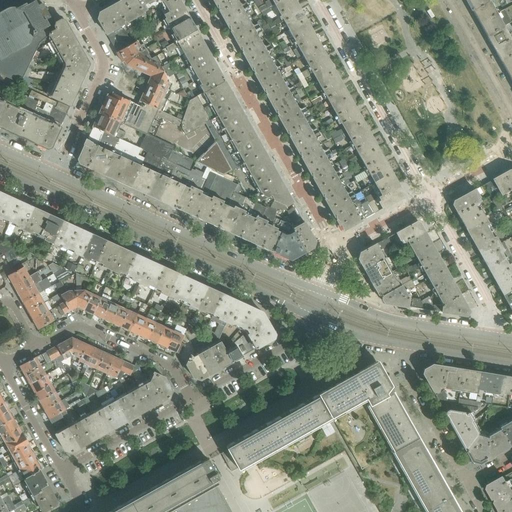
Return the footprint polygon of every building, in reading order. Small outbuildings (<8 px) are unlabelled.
[(0,0),(0,58),(26,44),(28,42),(30,40),(31,37),(32,37),(41,32),(40,30),(49,25),(46,20),(50,17),(42,4),(38,7),(35,1),(32,2),(31,0),(0,0)] [(133,19),(123,0),(101,12),(99,21),(106,34),(120,26),(122,25),(133,19)] [(157,0),(159,1),(159,0),(123,0),(133,19),(143,13),(142,11),(146,9),(143,5),(153,0),(157,0)] [(181,4),(178,0),(159,0),(159,1),(162,1),(169,14),(165,16),(167,20),(166,21),(171,29),(189,18),(181,4)] [(239,3),(237,0),(213,0),(225,21),(248,7),(246,3),(242,5),(239,3)] [(282,0),(272,0),(257,9),(260,14),(261,13),(261,12),(269,8),(275,4),(282,0)] [(306,20),(297,5),(294,0),(282,0),(275,4),(282,17),(268,25),(275,37),(280,34),(275,26),(284,21),(289,30),(306,20)] [(489,1),(488,0),(465,0),(472,11),(489,1)] [(510,23),(503,11),(497,14),(491,2),(490,2),(489,1),(472,11),(479,24),(486,37),(504,26),(510,23)] [(250,24),(246,16),(246,13),(250,11),(248,7),(225,21),(236,41),(260,28),(258,24),(254,26),(250,24)] [(263,16),(271,12),(269,8),(261,12),(261,13),(263,16)] [(203,44),(195,30),(189,18),(171,29),(177,41),(170,45),(167,40),(160,44),(161,45),(159,46),(160,48),(162,52),(164,56),(169,53),(169,52),(180,46),(185,54),(203,44)] [(76,43),(72,35),(64,21),(61,20),(56,23),(55,27),(57,30),(51,33),(50,36),(40,43),(40,44),(39,46),(41,49),(52,41),(58,53),(76,43)] [(320,46),(312,31),(306,20),(289,30),(293,38),(289,40),(291,45),(296,42),(303,55),(320,46)] [(132,45),(125,32),(122,25),(120,26),(106,34),(117,53),(132,45)] [(511,39),(509,35),(504,26),(486,37),(493,50),(501,63),(511,56),(511,39)] [(263,45),(258,37),(258,34),(262,32),(260,28),(236,41),(248,63),(272,49),(269,45),(266,47),(263,45)] [(136,42),(143,38),(141,34),(134,37),(129,29),(125,32),(132,45),(136,42)] [(279,44),(276,38),(270,41),(273,48),(279,44)] [(132,67),(138,53),(144,50),(142,45),(139,47),(136,42),(132,45),(117,53),(120,60),(123,58),(126,65),(132,67)] [(82,79),(89,64),(76,43),(58,53),(65,66),(63,71),(82,79)] [(217,69),(203,44),(185,54),(192,66),(185,70),(191,81),(198,77),(199,79),(217,69)] [(328,61),(326,56),(320,46),(303,55),(310,67),(315,76),(318,81),(334,71),(328,61)] [(274,66),(270,58),(270,55),(274,53),(272,49),(248,63),(259,82),(283,69),(281,66),(278,68),(274,66)] [(143,64),(150,60),(144,50),(138,53),(132,67),(140,71),(143,64)] [(285,55),(282,50),(279,51),(281,54),(276,56),(278,59),(285,55)] [(511,56),(501,63),(511,82),(511,56)] [(290,65),(286,57),(282,59),(286,67),(290,65)] [(160,68),(154,58),(150,60),(143,64),(140,71),(148,75),(150,70),(154,72),(160,68)] [(164,75),(167,74),(169,78),(175,75),(169,64),(165,66),(160,68),(154,72),(150,70),(148,75),(151,76),(149,81),(166,90),(170,83),(164,80),(166,77),(164,75)] [(180,72),(177,66),(172,69),(176,75),(180,72)] [(224,82),(223,79),(217,69),(199,79),(202,85),(201,86),(205,93),(224,82)] [(286,87),(284,83),(281,78),(281,76),(286,74),(283,69),(259,82),(271,103),(294,89),(293,87),(290,89),(286,87)] [(306,81),(305,79),(310,76),(307,70),(301,73),(297,76),(300,82),(302,86),(304,89),(310,85),(307,80),(306,81)] [(70,105),(82,79),(63,71),(51,97),(70,105)] [(349,97),(343,86),(334,71),(318,81),(325,93),(319,96),(322,101),(327,98),(331,106),(349,97)] [(162,99),(166,90),(149,81),(145,91),(162,99)] [(237,105),(232,95),(224,82),(205,93),(203,94),(210,105),(204,108),(210,120),(237,105)] [(299,109),(297,106),(293,99),(293,96),(297,94),(294,89),(271,103),(282,123),(306,110),(305,107),(301,109),(299,109)] [(164,99),(162,99),(145,91),(140,102),(159,110),(164,99)] [(40,120),(31,116),(38,102),(28,98),(22,112),(8,105),(12,98),(6,96),(0,93),(0,126),(47,149),(51,147),(60,128),(59,128),(60,125),(61,125),(66,113),(55,108),(52,107),(46,119),(41,117),(40,120)] [(147,136),(156,117),(179,127),(180,124),(181,125),(182,121),(180,120),(176,118),(159,111),(159,110),(140,102),(138,105),(113,94),(112,94),(111,94),(108,95),(108,96),(107,95),(99,114),(119,123),(145,135),(139,148),(142,150),(148,152),(167,161),(168,160),(189,170),(191,166),(193,167),(195,162),(196,162),(199,156),(175,144),(173,148),(147,136)] [(318,97),(311,101),(313,105),(322,101),(319,96),(318,97)] [(333,139),(363,122),(349,97),(331,106),(336,114),(339,119),(334,122),(332,118),(324,123),(326,128),(328,130),(335,126),(335,125),(340,122),(343,128),(337,132),(336,130),(330,134),(333,138),(333,139)] [(58,102),(57,103),(55,108),(66,113),(69,108),(58,102)] [(218,147),(251,128),(237,105),(210,120),(205,123),(218,147)] [(310,129),(309,127),(305,120),(306,117),(309,115),(306,110),(282,123),(295,146),(319,132),(317,128),(313,130),(310,129)] [(116,129),(119,123),(99,114),(93,127),(104,133),(113,137),(113,135),(123,139),(126,133),(121,131),(116,129)] [(377,148),(369,133),(363,122),(333,139),(336,143),(340,141),(348,137),(360,158),(377,148)] [(264,152),(259,143),(251,128),(218,147),(232,170),(240,166),(264,152)] [(319,145),(317,142),(317,137),(320,136),(323,134),(327,141),(333,138),(330,134),(328,130),(326,128),(319,132),(295,146),(306,166),(331,153),(328,148),(325,151),(320,148),(319,145)] [(117,181),(130,153),(124,150),(122,156),(111,152),(117,142),(103,135),(98,146),(88,167),(117,181)] [(88,167),(98,146),(87,141),(78,160),(79,163),(88,167)] [(146,193),(155,172),(141,165),(144,160),(148,152),(142,150),(139,157),(140,158),(137,163),(133,161),(135,157),(134,157),(137,151),(132,148),(130,153),(117,181),(131,187),(146,194),(146,193)] [(386,163),(383,158),(377,148),(360,158),(374,184),(392,173),(386,163)] [(277,176),(271,164),(264,152),(240,166),(247,177),(250,176),(257,188),(277,176)] [(330,166),(328,163),(329,158),(333,156),(331,153),(306,166),(318,186),(341,173),(339,170),(336,172),(332,169),(330,166)] [(349,164),(357,159),(355,156),(347,161),(349,164)] [(344,159),(339,162),(343,168),(342,169),(344,172),(341,173),(342,174),(350,170),(349,167),(348,165),(344,159)] [(175,207),(191,171),(176,165),(170,178),(155,172),(146,193),(146,194),(175,207)] [(197,190),(202,177),(201,177),(203,173),(195,169),(195,171),(192,169),(191,171),(175,207),(186,212),(197,190)] [(350,170),(342,174),(343,177),(344,178),(346,177),(352,173),(350,170)] [(511,171),(509,171),(484,184),(490,194),(498,189),(502,195),(510,191),(511,189),(511,171)] [(344,191),(340,183),(340,179),(343,177),(342,174),(341,173),(318,186),(329,207),(353,194),(351,191),(348,192),(344,191)] [(398,184),(392,173),(374,184),(381,196),(378,198),(380,202),(378,203),(382,209),(401,198),(403,193),(400,188),(398,184)] [(217,199),(219,196),(226,180),(216,176),(207,194),(197,217),(207,222),(217,199)] [(292,202),(285,190),(277,176),(257,188),(260,193),(254,196),(251,201),(255,203),(254,205),(268,198),(271,196),(273,200),(270,208),(267,206),(266,207),(275,211),(282,208),(286,206),(292,202)] [(228,204),(231,200),(233,194),(237,185),(226,180),(219,196),(217,199),(207,222),(219,227),(228,204)] [(240,209),(242,205),(245,199),(245,198),(238,194),(241,188),(238,183),(237,185),(233,194),(231,200),(228,204),(219,227),(230,232),(240,209)] [(197,217),(207,194),(197,190),(186,212),(197,217)] [(478,203),(476,199),(478,198),(474,190),(455,201),(454,206),(458,214),(475,205),(478,203)] [(504,200),(511,195),(511,193),(510,191),(502,195),(504,200)] [(10,222),(19,202),(0,193),(0,219),(2,221),(3,219),(10,222)] [(346,229),(378,211),(373,201),(376,199),(373,194),(365,198),(367,200),(354,208),(352,205),(352,200),(355,198),(353,194),(329,207),(339,225),(341,224),(343,228),(346,229)] [(502,207),(497,198),(492,200),(493,201),(492,202),(493,204),(494,204),(497,210),(502,207)] [(240,237),(250,214),(254,205),(255,203),(251,201),(245,199),(242,205),(240,209),(230,232),(233,233),(240,237)] [(39,235),(48,215),(19,202),(10,222),(16,225),(16,227),(17,227),(32,234),(33,232),(39,235)] [(314,242),(305,226),(292,202),(286,206),(282,208),(282,233),(273,252),(290,260),(313,247),(314,242)] [(490,225),(480,209),(478,210),(475,205),(458,214),(473,241),(490,232),(498,227),(501,225),(509,220),(506,216),(498,221),(498,220),(495,222),(490,225)] [(262,247),(272,224),(275,211),(266,207),(262,219),(251,242),(262,247)] [(273,252),(282,233),(282,208),(275,211),(272,224),(262,247),(273,252)] [(251,242),(262,219),(255,216),(250,214),(240,237),(247,240),(251,242)] [(68,248),(76,228),(48,215),(39,235),(46,238),(45,240),(61,247),(62,245),(68,248)] [(432,244),(426,234),(420,224),(415,223),(387,238),(391,245),(394,249),(404,243),(407,242),(414,254),(432,244)] [(97,261),(105,241),(76,228),(68,248),(75,251),(73,253),(89,260),(90,258),(97,261)] [(502,248),(495,236),(493,237),(490,232),(473,241),(488,268),(510,256),(506,249),(504,246),(502,248)] [(391,273),(379,252),(391,245),(387,238),(360,253),(358,259),(372,284),(391,273)] [(126,274),(135,255),(105,241),(97,261),(104,264),(103,267),(118,274),(119,271),(126,274)] [(0,250),(2,255),(16,247),(4,242),(0,244),(0,250)] [(446,270),(440,259),(432,244),(414,254),(419,264),(418,265),(417,264),(412,267),(411,266),(405,269),(407,273),(408,274),(421,267),(428,280),(446,270)] [(22,254),(19,248),(18,247),(7,253),(11,261),(22,254)] [(28,261),(36,256),(27,252),(24,254),(28,261)] [(403,266),(396,253),(390,256),(392,260),(388,262),(391,267),(393,265),(396,270),(403,266)] [(155,287),(164,268),(135,255),(126,274),(133,277),(131,280),(147,287),(148,284),(155,287)] [(511,259),(510,256),(488,268),(503,294),(511,289),(511,259)] [(74,273),(76,267),(68,263),(65,269),(74,273)] [(29,277),(24,268),(22,264),(12,270),(14,274),(8,277),(7,280),(9,282),(12,283),(13,285),(29,277)] [(184,300),(192,281),(164,268),(155,287),(161,290),(160,293),(176,300),(178,298),(184,300)] [(460,295),(454,284),(446,270),(428,280),(435,291),(433,292),(434,294),(436,293),(440,301),(437,303),(432,303),(428,297),(422,300),(425,305),(426,307),(442,305),(460,295)] [(41,275),(39,271),(32,275),(34,279),(41,275)] [(59,283),(70,277),(66,271),(56,277),(59,283)] [(91,294),(84,291),(81,291),(81,276),(76,273),(76,291),(77,307),(84,310),(91,294)] [(405,292),(414,287),(415,286),(411,280),(409,276),(403,279),(405,283),(399,287),(391,273),(372,284),(379,296),(380,296),(384,303),(406,307),(408,297),(405,292)] [(18,294),(33,285),(29,277),(13,285),(18,294)] [(213,314),(221,294),(192,281),(184,300),(190,303),(189,306),(205,313),(207,311),(213,314)] [(23,303),(38,294),(42,292),(43,291),(38,283),(34,285),(33,285),(18,294),(23,303)] [(43,295),(57,288),(55,284),(53,285),(44,291),(43,291),(42,292),(43,295)] [(511,289),(503,294),(511,310),(511,289)] [(77,307),(76,291),(69,290),(61,295),(65,303),(70,311),(77,307)] [(93,315),(100,298),(95,296),(97,293),(93,291),(92,294),(91,294),(84,310),(87,312),(87,313),(90,315),(92,314),(93,315)] [(28,312),(43,303),(38,294),(23,303),(28,312)] [(53,302),(62,298),(60,294),(51,298),(53,302)] [(102,319),(109,302),(111,298),(102,294),(100,298),(93,315),(96,316),(96,317),(100,319),(101,318),(102,319)] [(241,328),(250,307),(221,294),(213,314),(219,317),(218,319),(235,327),(235,325),(241,328)] [(466,316),(469,312),(460,295),(442,305),(426,307),(428,310),(466,316)] [(423,306),(421,302),(419,300),(409,298),(408,297),(406,307),(428,310),(426,307),(425,305),(423,306)] [(111,323),(118,307),(109,302),(102,319),(105,320),(106,322),(109,323),(110,322),(111,323)] [(48,312),(43,303),(28,312),(33,320),(48,312)] [(70,311),(65,303),(60,306),(61,308),(65,314),(70,311)] [(64,314),(60,306),(56,308),(61,316),(64,314)] [(120,327),(128,311),(118,307),(111,323),(114,324),(115,326),(118,327),(119,327),(120,327)] [(242,356),(274,339),(275,335),(262,313),(250,307),(241,328),(247,330),(249,334),(247,336),(251,342),(248,344),(242,336),(237,341),(235,340),(239,336),(237,333),(233,339),(229,343),(225,348),(227,352),(237,347),(242,356)] [(129,331),(137,315),(128,311),(120,327),(123,328),(124,330),(127,331),(129,331)] [(38,329),(55,319),(53,314),(50,315),(48,312),(33,320),(38,329)] [(139,335),(146,319),(137,315),(129,331),(132,333),(133,334),(136,336),(138,335),(139,335)] [(148,340),(155,323),(146,319),(139,335),(142,337),(142,338),(145,340),(147,339),(148,340)] [(180,343),(184,334),(178,331),(182,322),(178,321),(173,332),(166,348),(169,349),(169,351),(173,352),(174,352),(175,352),(180,343)] [(157,344),(164,328),(155,323),(148,340),(151,341),(151,342),(154,344),(156,343),(157,344)] [(222,332),(224,326),(219,324),(214,335),(219,337),(222,332)] [(166,348),(173,332),(164,328),(157,344),(160,345),(160,347),(164,348),(165,347),(166,348)] [(71,338),(57,346),(62,355),(65,359),(72,355),(71,338)] [(79,359),(85,344),(81,342),(80,340),(77,339),(75,339),(71,338),(72,355),(79,359)] [(219,338),(219,339),(220,342),(224,349),(225,348),(229,343),(219,338)] [(208,376),(232,362),(227,352),(225,348),(224,349),(220,342),(197,355),(208,376)] [(181,354),(185,345),(180,343),(175,352),(181,354)] [(88,365),(95,349),(93,347),(92,346),(89,344),(87,345),(85,344),(79,359),(78,361),(84,363),(82,367),(83,368),(81,372),(84,374),(88,365)] [(55,359),(62,355),(57,346),(47,352),(52,361),(55,359)] [(242,356),(237,347),(227,352),(232,362),(237,359),(242,356)] [(97,369),(104,353),(101,351),(101,350),(98,348),(96,349),(95,349),(88,365),(97,369)] [(52,361),(47,352),(42,355),(47,364),(52,361)] [(106,373),(113,357),(111,356),(110,354),(107,353),(105,353),(104,353),(97,369),(106,373)] [(64,367),(61,362),(61,361),(65,359),(62,355),(55,359),(60,367),(61,369),(64,367)] [(208,376),(197,355),(194,357),(191,356),(186,365),(193,378),(200,380),(208,376)] [(115,377),(123,361),(120,360),(119,358),(116,357),(114,357),(113,357),(106,373),(115,377)] [(25,376),(40,367),(36,358),(20,367),(20,368),(20,369),(21,372),(23,373),(25,376)] [(60,367),(55,359),(52,361),(56,369),(60,367)] [(124,372),(128,364),(123,361),(115,377),(119,379),(124,372)] [(413,426),(392,389),(388,389),(387,387),(390,385),(377,361),(353,375),(225,446),(227,450),(221,453),(231,472),(364,397),(395,451),(398,450),(420,437),(419,437),(417,438),(411,427),(413,426)] [(130,375),(132,369),(134,366),(128,364),(124,372),(130,375)] [(443,388),(447,368),(432,365),(424,370),(423,374),(433,391),(434,391),(436,391),(437,390),(438,388),(438,387),(443,388)] [(30,384),(46,375),(40,367),(25,376),(25,378),(26,381),(28,381),(30,384)] [(64,376),(60,368),(56,370),(61,378),(64,376)] [(478,390),(481,373),(447,368),(443,388),(476,393),(476,390),(478,390)] [(171,391),(163,378),(153,373),(149,381),(161,402),(169,398),(171,391)] [(509,395),(511,378),(481,373),(478,390),(485,391),(484,393),(486,393),(493,394),(499,395),(502,396),(503,394),(509,395)] [(34,393),(50,384),(51,384),(46,375),(30,384),(30,385),(29,387),(31,390),(33,390),(34,393)] [(81,390),(79,386),(76,381),(72,383),(77,392),(81,390)] [(161,402),(149,381),(127,394),(139,414),(161,402)] [(85,396),(89,387),(90,386),(80,382),(79,386),(81,390),(85,397),(85,396)] [(114,390),(112,387),(115,385),(114,383),(107,387),(110,392),(114,390)] [(39,401),(55,393),(50,384),(34,393),(35,394),(34,395),(36,398),(38,399),(39,401)] [(87,398),(97,392),(89,387),(85,396),(87,398)] [(98,399),(110,392),(107,387),(95,393),(98,399)] [(457,411),(458,405),(447,404),(443,391),(435,396),(444,412),(466,451),(471,448),(476,436),(478,433),(471,422),(474,421),(470,413),(466,413),(467,406),(460,405),(459,412),(457,411)] [(44,410),(60,401),(55,393),(39,401),(40,402),(39,404),(41,407),(43,407),(44,410)] [(139,414),(127,394),(103,407),(115,428),(139,414)] [(65,410),(60,401),(44,410),(44,411),(44,412),(46,415),(47,416),(49,419),(64,410),(65,410)] [(0,415),(9,411),(7,407),(7,406),(6,404),(5,403),(4,402),(0,404),(0,415)] [(115,428),(103,407),(79,421),(91,441),(115,428)] [(52,424),(62,418),(67,416),(64,410),(49,419),(52,424)] [(0,426),(13,419),(13,418),(13,417),(12,414),(11,414),(9,411),(0,415),(0,426)] [(0,436),(18,427),(16,424),(17,422),(15,420),(14,420),(13,419),(0,426),(0,436)] [(511,443),(511,420),(503,425),(501,419),(496,422),(500,428),(509,445),(511,443)] [(91,441),(79,421),(68,427),(55,434),(64,450),(71,452),(91,441)] [(329,422),(320,427),(327,437),(335,432),(329,422)] [(6,445),(24,435),(21,431),(20,430),(18,427),(0,436),(0,438),(2,443),(4,442),(6,445)] [(504,449),(509,445),(500,428),(501,430),(488,437),(488,439),(476,436),(471,448),(466,451),(472,461),(479,463),(504,449)] [(11,454),(29,444),(24,435),(6,445),(8,449),(7,450),(9,455),(11,454)] [(461,511),(452,495),(426,449),(423,450),(417,440),(420,438),(420,437),(398,450),(432,511),(461,511)] [(15,462),(33,452),(29,444),(11,454),(13,457),(11,458),(14,463),(15,462)] [(20,470),(38,460),(33,452),(15,462),(20,470)] [(231,511),(225,501),(219,489),(218,489),(217,486),(219,485),(218,484),(218,485),(215,480),(218,478),(208,460),(207,458),(200,463),(199,461),(108,511),(231,511)] [(39,471),(43,469),(42,468),(43,467),(41,464),(39,463),(38,460),(20,470),(19,470),(24,479),(39,471)] [(56,501),(39,471),(24,479),(23,479),(41,511),(42,511),(55,505),(56,501)] [(17,482),(12,475),(8,477),(13,484),(17,482)] [(511,481),(511,480),(507,482),(504,477),(488,485),(487,489),(500,511),(504,511),(511,507),(511,481)] [(0,487),(10,482),(8,478),(0,482),(0,487)] [(11,511),(8,511),(2,500),(1,499),(0,499),(0,511),(23,511),(27,510),(24,505),(13,511),(11,511)] [(31,505),(27,499),(22,502),(26,508),(31,505)]
